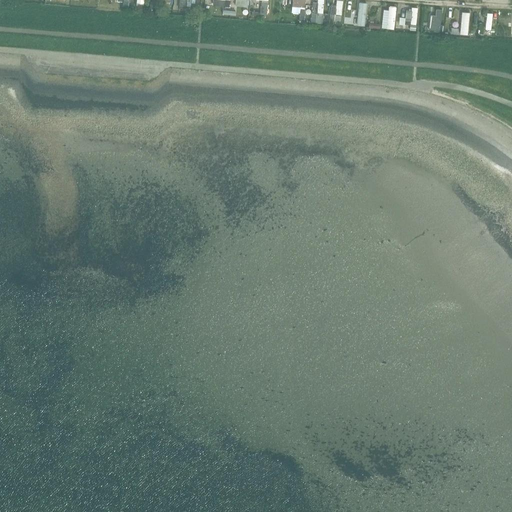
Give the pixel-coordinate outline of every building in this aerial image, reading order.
[(299,0),(299,4),(296,4),(296,10),(307,10),(307,3),(312,3),(312,0),(299,0)] [(321,0),(321,19),(331,19),(331,0),(321,0)] [(349,23),(348,0),(342,0),(343,12),(337,12),(337,23),(349,23)] [(354,14),(367,15),(367,0),(361,0),(361,7),(355,6),(354,14)] [(403,27),(404,5),(390,4),(390,26),(403,27)] [(458,32),(476,33),(478,8),(469,8),(468,25),(459,24),(458,32)] [(451,11),(438,11),(437,28),(450,28),(451,11)] [(407,13),(406,21),(412,23),(414,15),(407,13)]
